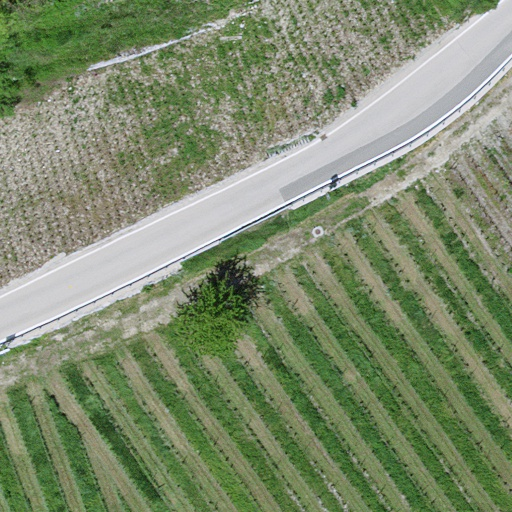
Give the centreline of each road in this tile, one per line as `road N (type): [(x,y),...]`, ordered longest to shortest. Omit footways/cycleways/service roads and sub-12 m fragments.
road 1 (track): [(0,439),(119,410),(511,122)]
road 2 (tertiary): [(0,319),(314,164),(511,14)]
